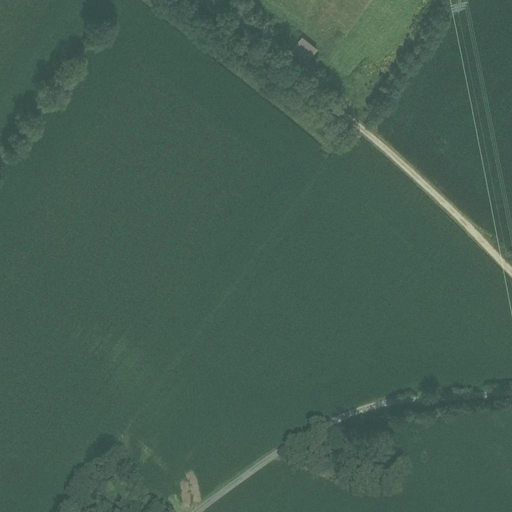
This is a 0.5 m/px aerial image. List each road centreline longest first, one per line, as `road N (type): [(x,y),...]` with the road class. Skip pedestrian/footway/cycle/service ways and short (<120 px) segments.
road 1 (track): [(201,0),(351,120),(511,271)]
road 2 (unclassified): [(511,387),(408,393),(350,407),(188,511)]
